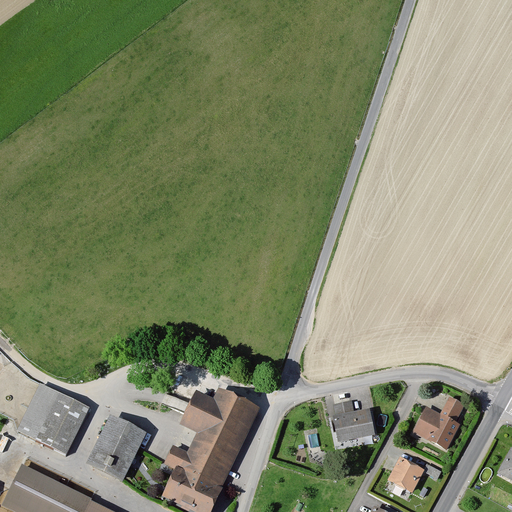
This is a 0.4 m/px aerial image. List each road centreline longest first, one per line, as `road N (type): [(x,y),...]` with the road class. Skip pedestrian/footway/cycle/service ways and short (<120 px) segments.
road 1 (unclassified): [(409,0),(281,399)]
road 2 (unknown): [(104,383),(67,466),(159,511)]
road 3 (residential): [(421,372),(348,511)]
road 4 (residential): [(421,372),(281,399)]
